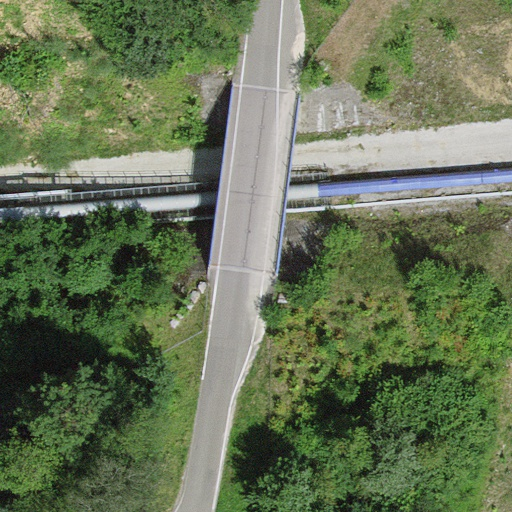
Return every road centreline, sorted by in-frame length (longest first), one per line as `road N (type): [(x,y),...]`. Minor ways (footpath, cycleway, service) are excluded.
road 1 (unclassified): [(186,511),(239,185),(257,0)]
road 2 (track): [(239,185),(511,170)]
